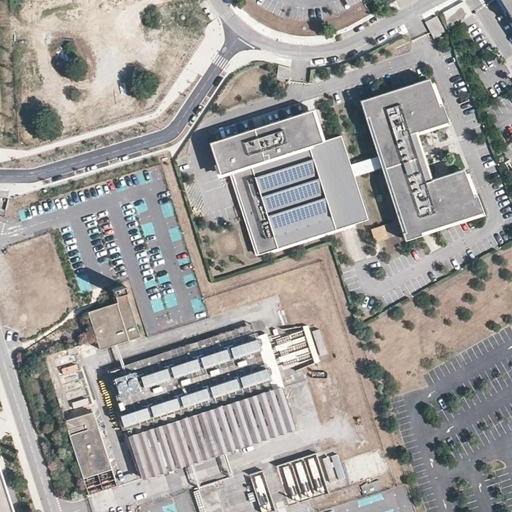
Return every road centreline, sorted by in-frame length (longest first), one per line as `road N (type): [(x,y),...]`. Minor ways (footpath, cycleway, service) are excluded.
road 1 (residential): [(242,30),(167,135),(31,175),(0,175)]
road 2 (residential): [(242,30),(273,48),(335,49),(431,0)]
